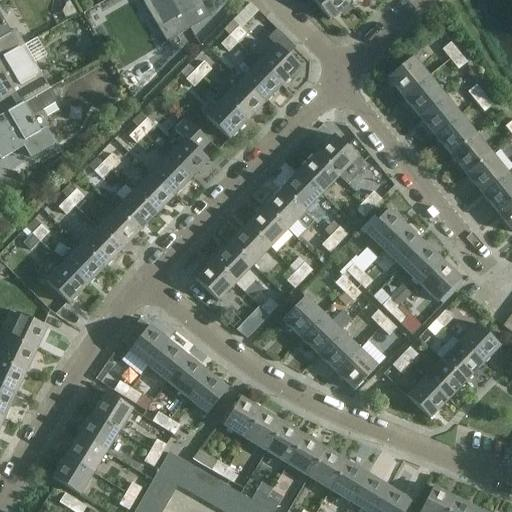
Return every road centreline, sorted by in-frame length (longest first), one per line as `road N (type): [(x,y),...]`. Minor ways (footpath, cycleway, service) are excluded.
road 1 (residential): [(511,484),(270,381),(145,281)]
road 2 (residential): [(145,281),(340,77)]
road 3 (residential): [(0,505),(58,398),(145,281)]
road 4 (residential): [(485,265),(350,102),(340,77)]
